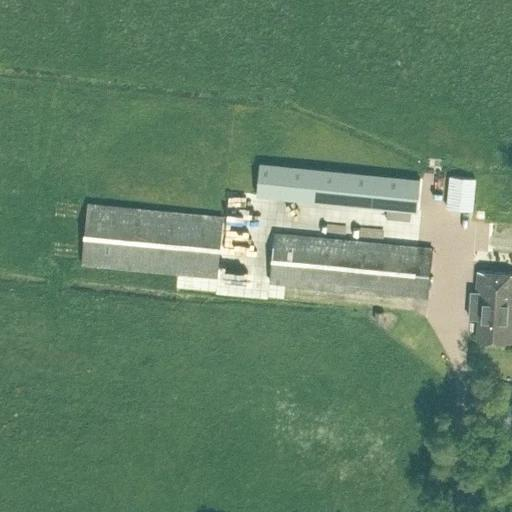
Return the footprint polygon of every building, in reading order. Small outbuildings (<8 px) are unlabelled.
[(414,209),(418,179),(262,162),(259,192),(414,209)] [(473,210),(477,176),(449,173),(446,207),(473,210)] [(87,201),(81,263),(217,276),(223,214),(87,201)] [(427,298),(432,247),(274,230),(269,282),(427,298)] [(477,337),(511,339),(511,272),(478,270),(476,299),(480,299),(477,337)]
